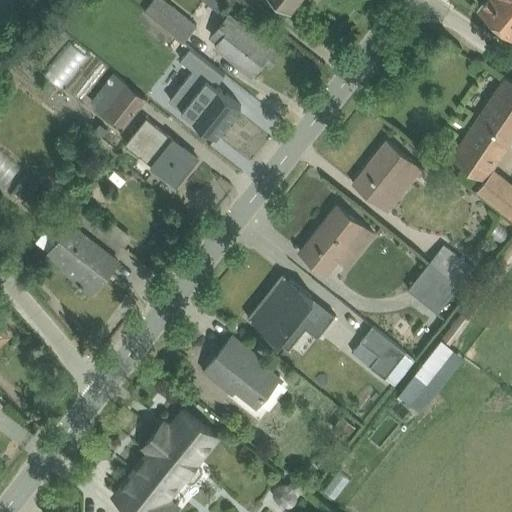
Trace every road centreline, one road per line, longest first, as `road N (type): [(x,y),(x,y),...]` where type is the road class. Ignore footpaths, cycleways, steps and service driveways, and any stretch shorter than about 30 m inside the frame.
road 1 (tertiary): [(411,0),(104,384)]
road 2 (tertiary): [(104,384),(4,511)]
road 3 (unclassified): [(104,384),(0,272)]
